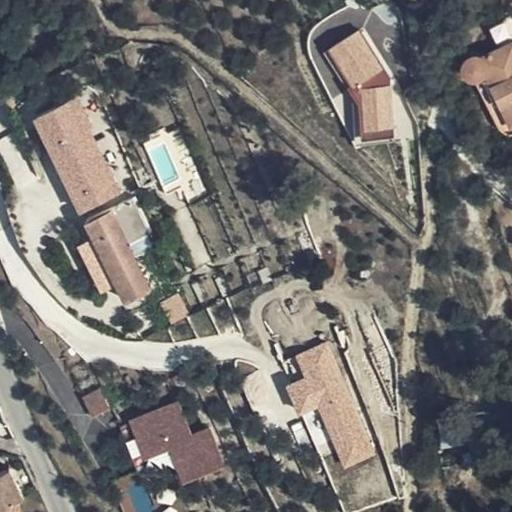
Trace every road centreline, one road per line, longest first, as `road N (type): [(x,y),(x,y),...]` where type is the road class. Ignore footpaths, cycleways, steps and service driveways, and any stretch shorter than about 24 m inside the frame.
road 1 (track): [(409,511),(428,119)]
road 2 (tertiary): [(59,511),(0,377)]
